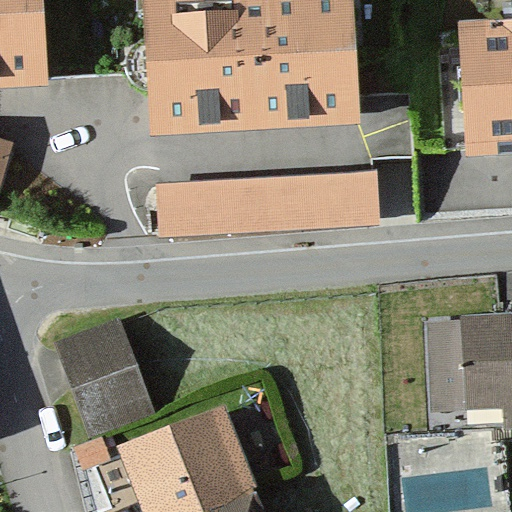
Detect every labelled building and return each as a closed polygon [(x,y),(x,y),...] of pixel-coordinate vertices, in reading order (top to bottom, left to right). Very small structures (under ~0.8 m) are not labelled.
[(36,0),(0,0),(0,90),(42,88),(36,0)] [(345,0),(147,12),(154,136),(353,124),(345,0)] [(511,30),(460,33),(468,166),(511,163),(511,30)] [(0,181),(9,149),(0,146),(0,181)] [(157,189),(159,244),(379,235),(377,179),(157,189)] [(511,311),(427,314),(431,430),(511,427),(511,311)] [(117,325),(57,346),(91,436),(150,415),(117,325)] [(261,511),(225,418),(125,457),(146,511),(261,511)]
